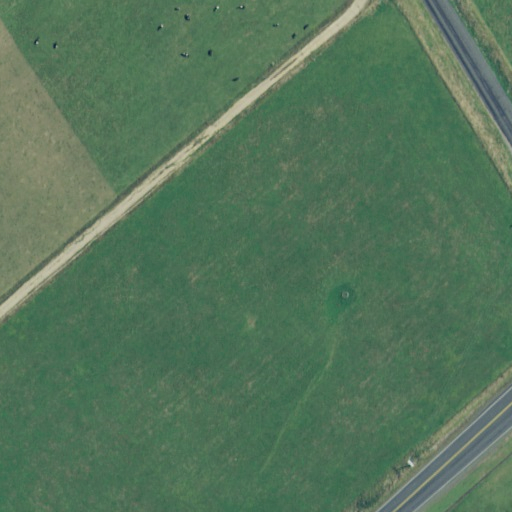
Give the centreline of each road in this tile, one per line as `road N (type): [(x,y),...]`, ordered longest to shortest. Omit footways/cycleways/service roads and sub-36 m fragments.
road 1 (tertiary): [(511,404),(395,511)]
road 2 (unclassified): [(435,0),(511,127)]
